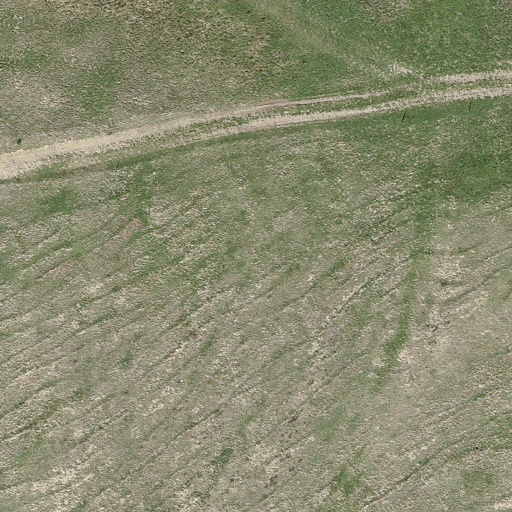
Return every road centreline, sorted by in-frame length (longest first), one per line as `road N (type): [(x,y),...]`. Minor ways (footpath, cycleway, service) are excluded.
road 1 (track): [(464,82),(0,172)]
road 2 (track): [(511,81),(464,82),(372,62),(271,0)]
